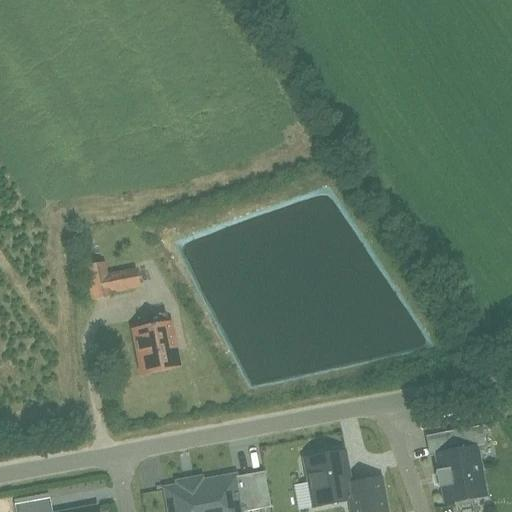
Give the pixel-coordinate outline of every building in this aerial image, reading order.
[(113,303),(112,299),(140,295),(137,274),(110,278),(109,270),(89,273),(94,306),(113,303)] [(178,327),(134,336),(143,383),(187,374),(178,327)] [(490,450),(486,431),(428,441),(431,460),(490,450)] [(348,511),(387,511),(382,478),(351,484),(345,452),(302,459),(312,511),(347,504),(348,511)] [(453,511),(490,505),(480,452),(437,460),(446,511),(453,511)] [(273,511),(268,478),(241,482),(246,511),(273,511)] [(241,479),(168,492),(171,511),(246,511),(241,482),(241,479)] [(11,496),(12,503),(48,497),(47,489),(11,496)]
